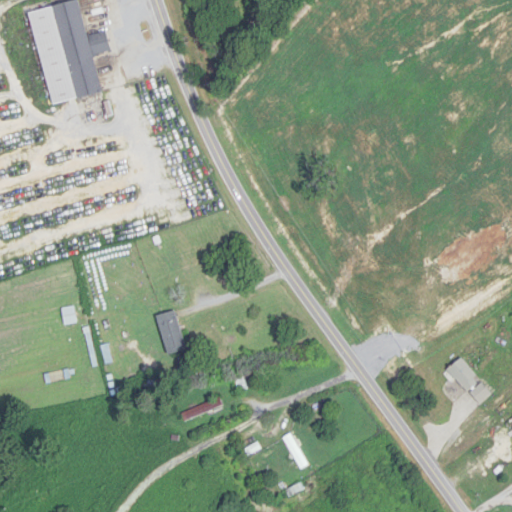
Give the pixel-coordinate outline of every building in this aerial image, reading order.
[(31,13),(53,105),(103,93),(94,57),(112,52),(107,32),(88,37),(79,1),(31,13)] [(361,138),(363,149),(375,147),(373,136),(361,138)] [(361,216),(348,191),(330,201),(343,226),(361,216)] [(159,316),(168,356),(187,351),(178,311),(159,316)] [(494,392),(461,359),(449,371),(482,405),(494,392)] [(236,382),(240,392),(250,388),(246,378),(236,382)] [(184,414),(187,421),(225,407),(222,399),(184,414)]
